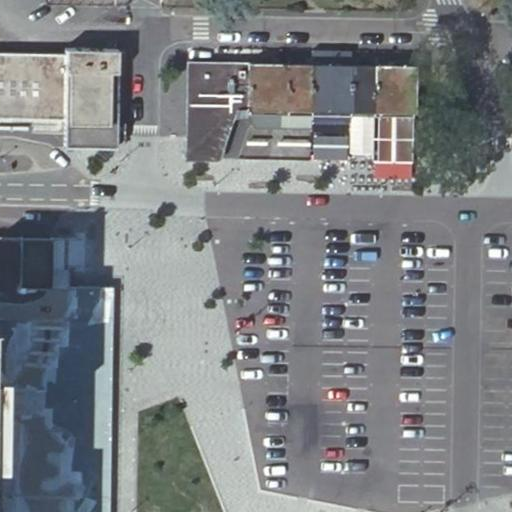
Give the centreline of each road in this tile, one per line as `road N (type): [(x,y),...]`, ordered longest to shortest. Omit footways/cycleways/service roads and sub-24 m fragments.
road 1 (residential): [(459,29),(144,27),(144,149),(132,193)]
road 2 (residential): [(132,193),(173,202),(469,209)]
road 3 (residential): [(465,511),(469,209)]
road 4 (residential): [(503,210),(504,144),(459,29)]
road 5 (residential): [(0,190),(132,193)]
